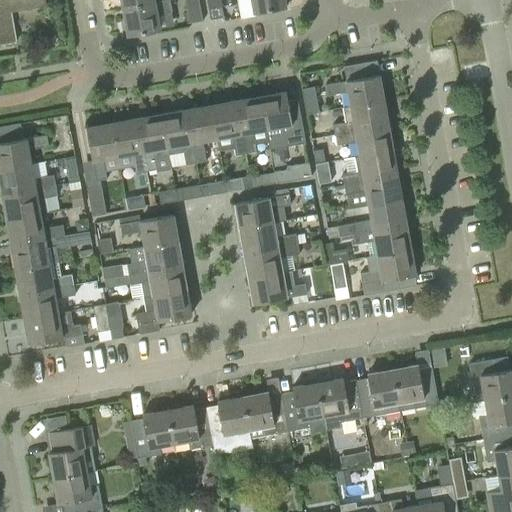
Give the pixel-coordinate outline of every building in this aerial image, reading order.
[(0,0),(0,44),(16,41),(11,13),(46,6),(45,0),(0,0)] [(159,29),(156,14),(172,10),(169,0),(165,0),(154,2),(123,7),(128,35),(159,29)] [(203,20),(199,1),(198,0),(185,0),(190,23),(203,20)] [(223,17),(220,0),(207,0),(211,19),(223,17)] [(252,0),(254,12),(285,6),(285,5),(287,5),(288,3),(287,0),(252,0)] [(326,84),(328,95),(349,91),(352,106),(383,100),(379,75),(326,84)] [(315,85),(302,87),(307,114),(320,111),(315,85)] [(292,124),(286,91),(260,96),(266,129),(282,126),(285,146),(295,144),(305,143),(301,122),(292,124)] [(266,129),(260,96),(235,100),(245,153),(257,151),(253,131),(266,129)] [(245,153),(235,100),(211,105),(217,137),(232,134),(235,155),(245,153)] [(383,100),(352,106),(343,107),(345,121),(333,124),(335,135),(388,125),(383,100)] [(217,137),(211,105),(186,109),(196,162),(207,160),(203,140),(217,137)] [(196,162),(186,109),(161,114),(168,154),(183,152),(185,164),(196,162)] [(168,154),(161,114),(136,118),(146,171),(157,169),(154,157),(168,154)] [(146,171),(136,118),(112,123),(118,156),(132,153),(136,173),(146,171)] [(48,146),(46,135),(23,139),(20,123),(10,125),(13,141),(0,142),(0,169),(30,164),(27,149),(48,146)] [(118,156),(112,123),(86,127),(96,180),(106,179),(102,158),(118,156)] [(392,150),(388,125),(335,135),(337,144),(357,140),(360,156),(392,150)] [(313,151),(316,164),(325,162),(322,150),(313,151)] [(347,172),(342,173),(344,184),(397,175),(393,150),(360,156),(345,158),(347,172)] [(78,174),(75,158),(65,159),(68,175),(78,174)] [(274,171),(274,172),(276,183),(311,177),(309,162),(287,166),(287,169),(274,171)] [(316,164),(319,183),(331,181),(328,162),(325,162),(316,164)] [(33,178),(30,164),(0,169),(0,181),(2,194),(55,185),(53,174),(33,178)] [(274,172),(250,177),(251,187),(276,183),(274,172)] [(397,175),(344,184),(346,194),(347,194),(350,209),(369,205),(402,199),(397,175)] [(242,177),(224,180),(227,192),(244,189),(242,177)] [(227,192),(224,180),(200,184),(202,196),(227,192)] [(202,196),(200,184),(175,189),(177,201),(202,196)] [(48,212),(45,198),(57,196),(55,185),(2,194),(7,219),(39,213),(48,212)] [(106,213),(101,186),(87,189),(92,216),(106,213)] [(84,206),(81,189),(70,191),(73,208),(84,206)] [(177,201),(175,189),(159,192),(160,203),(177,201)] [(286,220),(283,206),(291,205),(288,193),(235,203),(240,229),(272,223),(286,220)] [(145,206),(143,195),(125,198),(127,210),(145,206)] [(406,224),(402,199),(369,205),(371,219),(351,223),(339,225),(341,236),(353,234),(406,224)] [(42,228),(39,213),(7,219),(11,244),(64,235),(62,224),(42,228)] [(173,214),(153,218),(119,224),(121,234),(141,230),(144,246),(177,240),(173,214)] [(298,244),(296,233),(275,237),(272,223),(240,229),(244,253),(298,244)] [(411,249),(406,224),(353,234),(355,244),(367,242),(369,256),(411,249)] [(318,231),(309,233),(311,242),(320,240),(318,231)] [(58,261),(55,246),(66,245),(64,235),(11,244),(16,269),(58,261)] [(182,265),(177,240),(144,246),(146,259),(126,263),(128,274),(182,265)] [(323,244),(326,264),(335,262),(332,242),(323,244)] [(299,254),(298,244),(244,253),(249,278),(282,272),(280,257),(299,254)] [(415,275),(411,249),(369,256),(366,257),(369,271),(360,273),(360,275),(364,295),(399,289),(398,287),(397,278),(415,275)] [(71,275),(60,277),(58,261),(16,269),(20,294),(73,284),(71,275)] [(346,286),(342,263),(330,265),(334,289),(346,286)] [(186,290),(182,265),(128,274),(130,285),(142,282),(144,297),(186,290)] [(307,294),(305,283),(294,285),(292,270),(282,272),(249,278),(254,304),(307,294)] [(116,286),(114,276),(103,278),(105,288),(116,286)] [(75,295),(73,284),(20,294),(25,318),(57,313),(54,299),(75,295)] [(186,290),(144,297),(146,312),(136,314),(139,334),(159,330),(158,321),(191,315),(186,290)] [(122,327),(118,302),(106,304),(110,329),(122,327)] [(110,329),(106,304),(93,306),(98,331),(110,329)] [(84,344),(80,323),(59,326),(57,313),(25,318),(29,344),(65,338),(67,347),(84,344)] [(469,363),(473,384),(476,401),(484,400),(511,394),(511,368),(506,370),(503,358),(507,357),(507,356),(469,363)] [(438,404),(435,386),(431,366),(430,367),(431,370),(419,372),(418,364),(392,369),(398,403),(400,411),(414,408),(438,404)] [(398,403),(392,369),(367,373),(369,382),(356,384),(362,418),(385,414),(400,411),(398,403)] [(362,418),(356,384),(345,386),(343,378),(317,382),(323,416),(326,429),(342,426),(341,422),(362,418)] [(323,416),(317,382),(292,387),(293,395),(281,397),(288,432),(310,428),(311,432),(326,429),(323,416)] [(288,432),(281,397),(269,399),(268,391),(242,396),(250,438),(288,432)] [(511,394),(484,400),(487,414),(479,416),(483,439),(511,433),(511,394)] [(252,447),(250,438),(242,396),(217,400),(219,408),(206,411),(213,445),(214,454),(252,447)] [(213,445),(206,411),(195,413),(193,405),(168,409),(174,444),(188,442),(189,449),(213,445)] [(174,444),(168,409),(142,414),(143,422),(132,424),(132,420),(130,420),(137,459),(160,455),(159,447),(174,444)] [(95,470),(91,446),(88,427),(91,426),(90,425),(50,432),(52,444),(56,443),(57,451),(49,453),(53,478),(87,472),(95,470)] [(511,433),(483,439),(487,462),(495,460),(497,475),(511,472),(511,433)] [(368,451),(354,454),(356,465),(371,463),(368,451)] [(90,487),(87,472),(53,478),(58,503),(66,502),(68,511),(79,511),(103,508),(99,485),(90,487)] [(511,511),(511,472),(497,475),(485,477),(488,492),(492,491),(495,511),(511,511)] [(458,511),(457,507),(456,498),(453,484),(453,482),(415,489),(417,504),(418,511),(458,511)] [(465,482),(453,484),(456,498),(462,497),(460,489),(466,488),(465,482)] [(418,511),(417,504),(402,507),(401,498),(378,502),(379,511),(418,511)] [(379,511),(378,502),(356,506),(355,502),(340,505),(341,511),(379,511)]
